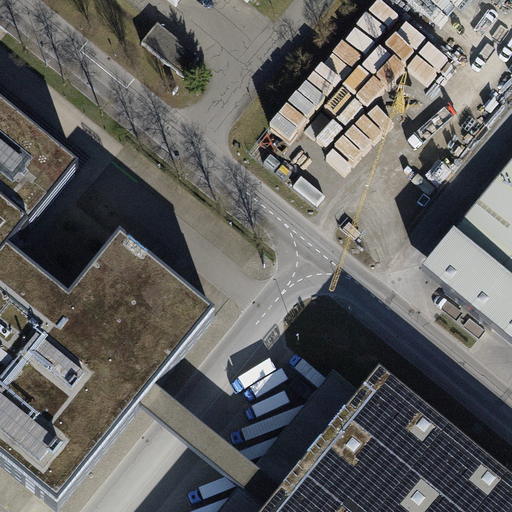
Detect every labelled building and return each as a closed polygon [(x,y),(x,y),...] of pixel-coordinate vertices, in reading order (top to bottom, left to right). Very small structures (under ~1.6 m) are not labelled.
[(160,25),(145,41),(185,76),(199,60),(160,25)] [(0,460),(57,508),(139,409),(156,387),(211,321),(120,247),(71,307),(9,256),(79,170),(0,104),(0,460)] [(511,175),(452,254),(511,302),(511,175)] [(511,511),(511,484),(374,373),(280,487),(264,507),(260,511),(511,511)] [(156,387),(139,409),(264,507),(280,487),(156,387)]
